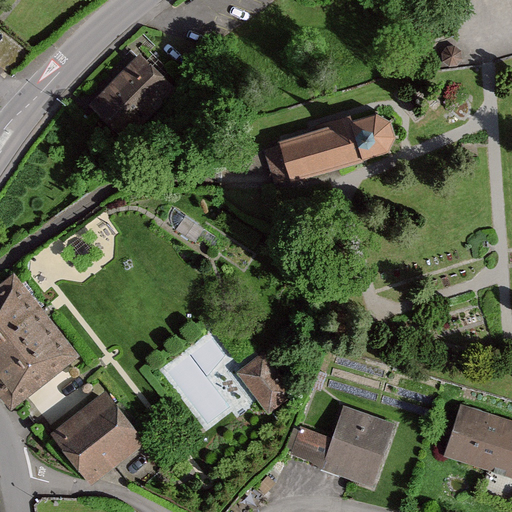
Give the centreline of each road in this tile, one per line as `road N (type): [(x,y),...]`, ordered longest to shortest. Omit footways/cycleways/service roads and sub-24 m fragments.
road 1 (tertiary): [(0,143),(41,90),(148,0)]
road 2 (residential): [(19,474),(114,490),(158,511)]
